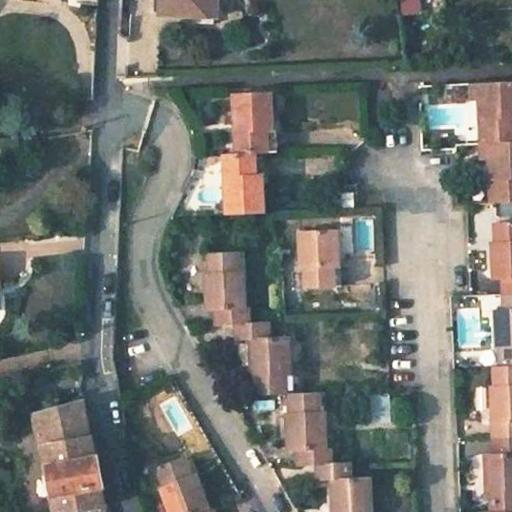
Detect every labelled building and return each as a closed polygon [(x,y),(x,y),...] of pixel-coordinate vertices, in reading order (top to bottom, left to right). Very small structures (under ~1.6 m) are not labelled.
[(157,0),(157,13),(216,16),(216,0),(157,0)] [(394,0),(395,13),(415,12),(414,0),(394,0)] [(472,124),(473,148),(511,146),(511,135),(511,123),(511,122),(511,86),(466,87),(465,105),(480,104),(480,124),(472,124)] [(245,133),(246,156),(268,155),(283,155),(283,126),(277,126),(278,98),(241,100),(241,133),(245,133)] [(483,184),(485,207),(511,206),(511,146),(473,148),(474,165),(490,165),(490,183),(483,184)] [(229,185),(231,216),(269,215),(268,155),(234,157),(234,185),(229,185)] [(498,284),(499,299),(511,298),(511,224),(490,226),(491,252),(486,252),(488,284),(498,284)] [(302,268),(302,294),(328,293),(327,273),(334,273),(333,234),(298,236),(297,268),(302,268)] [(218,314),(218,327),(236,327),(249,326),(248,313),(242,313),(242,275),(234,275),(234,256),(211,256),(212,283),(207,284),(208,314),(218,314)] [(234,256),(234,275),(242,275),(241,256),(234,256)] [(327,273),(328,293),(335,292),(334,273),(327,273)] [(498,344),(499,370),(511,369),(511,298),(499,299),(500,312),(490,313),(491,344),(498,344)] [(256,373),(256,398),(284,396),(284,378),(290,377),(290,340),(287,339),(287,325),(249,326),(236,327),(236,344),(250,344),(251,373),(256,373)] [(488,398),(489,442),(511,440),(511,369),(499,370),(492,370),(494,398),(488,398)] [(297,453),(297,467),(314,466),(328,465),(329,449),(324,449),(324,415),(317,415),(317,395),(291,396),(292,423),(287,423),(288,453),(297,453)] [(85,403),(34,419),(37,439),(42,438),(55,511),(85,511),(104,508),(100,491),(103,489),(97,459),(93,459),(85,403)] [(491,488),(491,511),(494,511),(511,511),(511,440),(489,442),(491,459),(484,460),(486,488),(491,488)] [(182,460),(189,480),(198,477),(190,458),(182,460)] [(215,511),(215,509),(209,510),(198,477),(189,480),(182,460),(159,468),(168,495),(165,495),(170,511),(215,511)] [(332,511),(335,511),(334,511),(370,511),(369,480),(348,481),(348,464),(328,465),(314,466),(316,483),(330,483),(331,511),(332,511)]
